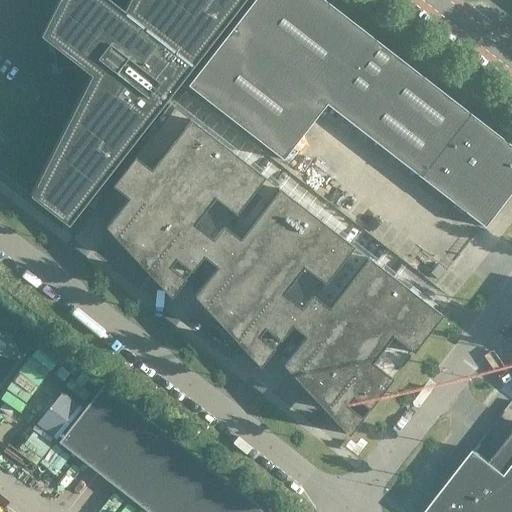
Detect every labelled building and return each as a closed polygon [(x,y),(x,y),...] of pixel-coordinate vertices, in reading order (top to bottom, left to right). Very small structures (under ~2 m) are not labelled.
[(67,225),(242,0),(128,0),(123,11),(108,0),(57,0),(40,36),(53,46),(56,69),(79,66),(90,75),(29,196),(67,225)] [(502,139),(324,0),(253,0),(188,85),(283,160),(302,135),(326,105),(421,178),(484,227),(497,210),(511,190),(511,147),(502,139)] [(441,314),(173,106),(111,185),(127,198),(104,227),(106,228),(106,227),(163,272),(167,266),(183,279),(201,256),(216,267),(193,296),(194,297),(195,296),(252,341),(256,335),(272,348),(290,325),(305,336),(282,365),(283,366),(284,366),(341,410),(345,404),(361,416),(372,402),(441,314)] [(267,511),(104,384),(58,442),(148,511),(267,511)] [(475,450),(425,511),(511,511),(511,466),(506,474),(475,450)]
